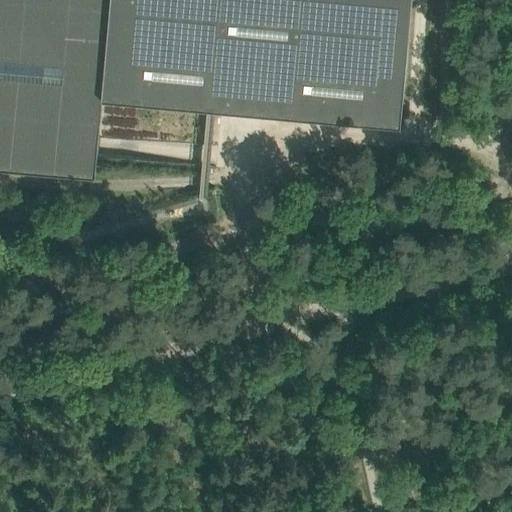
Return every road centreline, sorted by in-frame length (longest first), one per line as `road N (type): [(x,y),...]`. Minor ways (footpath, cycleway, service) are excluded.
road 1 (track): [(511,197),(341,216),(229,239),(146,271),(84,280),(0,254)]
road 2 (track): [(351,296),(0,386)]
road 3 (track): [(511,255),(351,296)]
